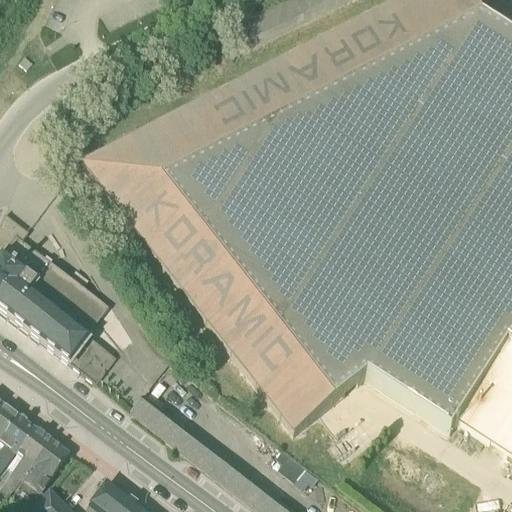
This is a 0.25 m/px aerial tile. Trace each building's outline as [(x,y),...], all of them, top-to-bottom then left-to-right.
[(455,430),(511,467),(511,46),(479,25),(466,0),(416,0),(81,173),(292,441),(364,385),(448,440),(455,430)] [(298,0),(221,38),(233,63),(234,63),(233,61),(358,0),(298,0)] [(0,317),(95,390),(115,363),(87,342),(109,312),(50,268),(51,265),(46,261),(44,263),(21,246),(28,238),(26,236),(5,221),(6,219),(4,219),(0,229),(0,317)] [(250,511),(285,511),(142,401),(129,417),(250,511)] [(0,446),(18,422),(3,410),(0,414),(0,446)] [(0,474),(13,457),(16,459),(35,435),(32,432),(18,422),(0,446),(0,447),(4,450),(0,455),(0,474)] [(0,481),(0,495),(10,502),(52,446),(35,434),(35,435),(16,459),(0,481)] [(52,446),(10,502),(2,511),(30,511),(39,501),(51,485),(50,484),(69,459),(52,446)] [(139,511),(107,487),(88,511),(139,511)] [(65,511),(50,497),(35,511),(65,511)]
